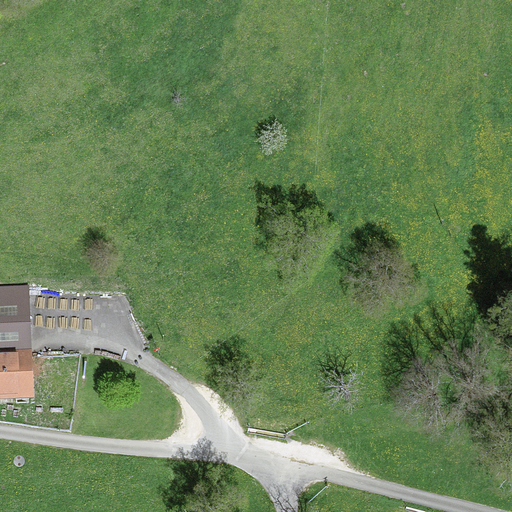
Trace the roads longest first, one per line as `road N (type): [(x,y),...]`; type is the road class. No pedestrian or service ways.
road 1 (unclassified): [(0,432),(282,464)]
road 2 (track): [(312,470),(333,436),(389,421),(465,416),(511,396)]
road 3 (unclassified): [(282,464),(486,511)]
